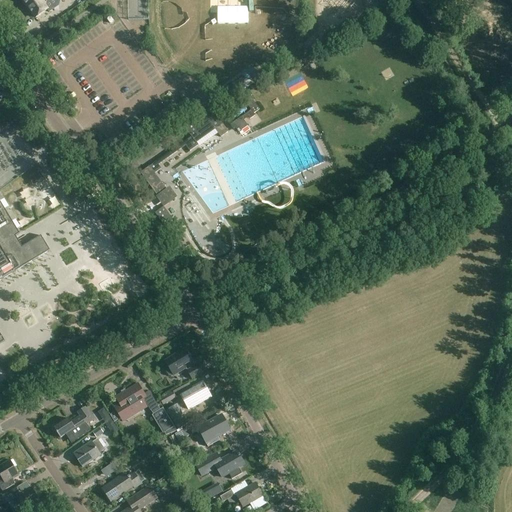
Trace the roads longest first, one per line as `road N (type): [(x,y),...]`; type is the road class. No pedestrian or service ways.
road 1 (unclassified): [(194,313),(511,119)]
road 2 (unclassified): [(194,313),(0,42)]
road 3 (unclassified): [(299,511),(194,313)]
road 4 (unclassified): [(18,418),(194,313)]
road 5 (track): [(409,511),(472,439),(511,356)]
road 6 (track): [(502,126),(417,0)]
